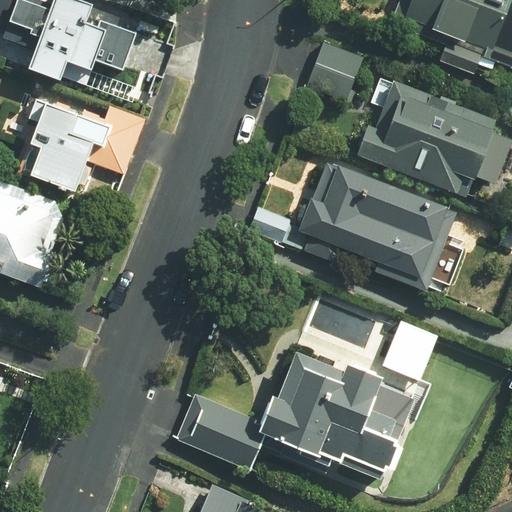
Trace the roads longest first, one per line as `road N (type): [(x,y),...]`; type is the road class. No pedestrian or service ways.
road 1 (residential): [(246,0),(234,91),(70,511)]
road 2 (unknown): [(185,216),(511,340)]
road 3 (unknown): [(268,0),(511,98)]
